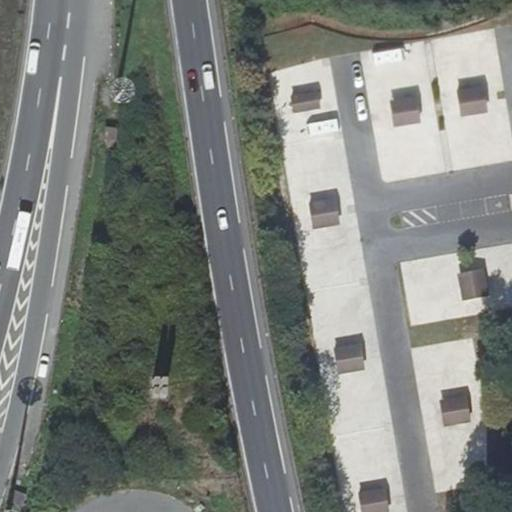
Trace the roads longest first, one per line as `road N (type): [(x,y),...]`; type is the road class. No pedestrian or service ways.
road 1 (motorway): [(280,511),(221,229),(190,0)]
road 2 (motorway): [(0,473),(50,240),(74,79),(53,19)]
road 3 (motorway): [(0,290),(53,19)]
